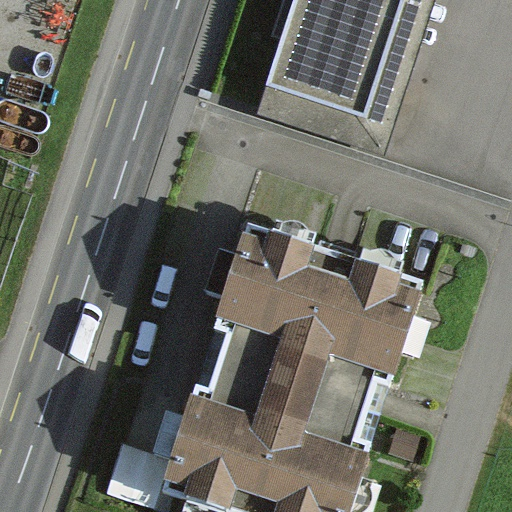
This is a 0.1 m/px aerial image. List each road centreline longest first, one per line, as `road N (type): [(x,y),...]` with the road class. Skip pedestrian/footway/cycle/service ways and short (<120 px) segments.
road 1 (tertiary): [(178,0),(6,511)]
road 2 (residential): [(511,322),(452,511)]
